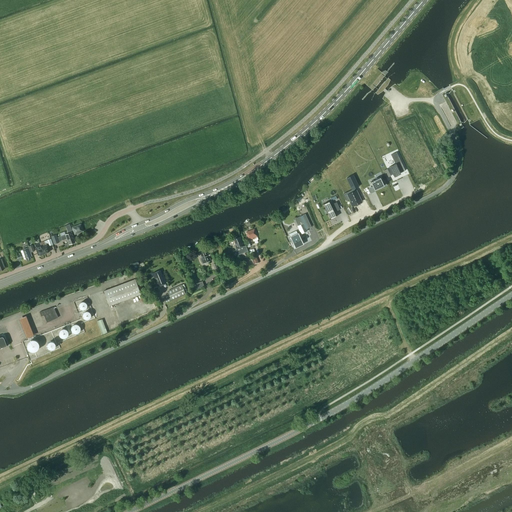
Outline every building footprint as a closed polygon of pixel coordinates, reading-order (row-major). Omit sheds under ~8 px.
[(395,164),(389,167),(393,176),(405,170),(396,152),(391,155),(395,164)] [(353,174),(346,178),(351,189),(352,191),(348,193),(350,198),(349,198),(351,202),(350,202),(351,206),(360,202),(355,190),(354,188),(358,186),(353,174)] [(372,174),(363,179),(368,189),(372,187),(374,191),(383,186),(379,178),(375,180),(372,174)] [(369,199),(363,202),(366,209),(372,206),(369,199)] [(329,201),(323,204),(330,219),(336,217),(333,212),(336,211),(333,204),(330,205),(329,201)] [(356,207),(348,211),(351,217),(359,213),(356,207)] [(307,231),(304,223),(297,226),(301,234),(307,231)] [(83,231),(81,224),(73,228),(75,234),(83,231)] [(249,241),(253,239),(253,241),(258,240),(254,229),(246,232),(249,241)] [(69,244),(75,242),(71,232),(61,236),(62,240),(67,238),(69,244)] [(290,237),(294,245),(293,246),(294,248),(303,244),(303,243),(298,233),(290,237)] [(244,246),(240,237),(234,239),(236,245),(235,246),(236,250),(237,249),(239,254),(247,251),(245,246),(244,246)] [(51,239),(40,243),(44,254),(49,252),(46,244),(48,243),(49,246),(53,244),(51,239)] [(38,256),(44,254),(40,243),(35,245),(36,248),(35,248),(38,256)] [(30,257),(32,256),(29,248),(21,251),(24,260),(25,259),(26,260),(31,258),(30,257)] [(203,264),(211,261),(206,250),(200,253),(202,258),(201,258),(203,264)] [(160,270),(153,273),(158,286),(166,283),(163,277),(162,277),(160,270)] [(140,294),(135,280),(104,291),(109,306),(140,294)] [(194,284),(196,289),(205,286),(203,281),(194,284)] [(186,294),(182,285),(167,291),(171,300),(186,294)] [(79,310),(87,308),(85,300),(77,302),(79,310)] [(40,312),(41,316),(44,315),(47,322),(58,317),(53,307),(40,312)] [(80,311),(84,320),(91,316),(87,308),(80,311)] [(18,318),(25,338),(33,335),(26,315),(18,318)] [(102,318),(97,321),(102,334),(107,332),(102,318)] [(70,324),(71,332),(80,332),(80,323),(70,324)] [(58,329),(59,337),(67,337),(66,329),(58,329)] [(0,348),(8,345),(6,339),(3,338),(4,338),(3,337),(2,337),(0,336),(0,348)] [(24,346),(32,353),(39,345),(31,338),(24,346)]
